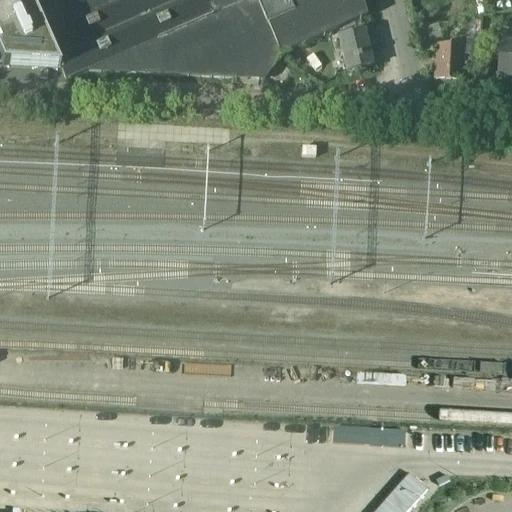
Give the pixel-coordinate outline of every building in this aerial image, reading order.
[(0,0),(0,68),(59,71),(27,0),(0,0)] [(262,82),(281,57),(367,19),(361,0),(27,0),(59,71),(62,72),(66,80),(71,80),(87,74),(262,82)] [(363,33),(338,39),(346,74),(372,68),(363,33)] [(511,45),(498,45),(497,78),(511,78),(511,45)] [(463,48),(436,47),(434,81),(461,83),(463,48)] [(408,511),(427,491),(409,475),(376,511),(408,511)]
